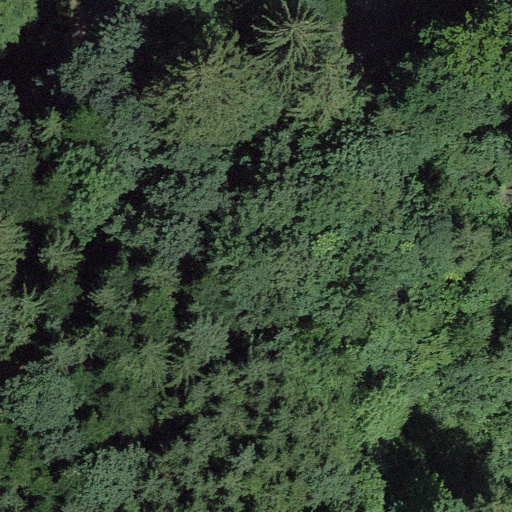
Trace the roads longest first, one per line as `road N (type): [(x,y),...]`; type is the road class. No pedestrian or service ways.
road 1 (track): [(338,0),(194,213),(141,464),(108,511)]
road 2 (track): [(173,0),(135,22),(0,202)]
